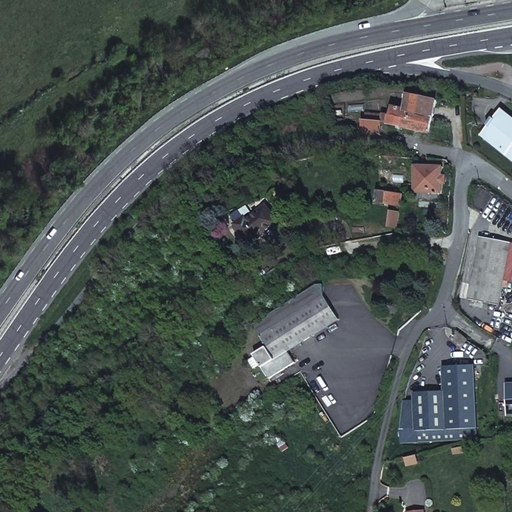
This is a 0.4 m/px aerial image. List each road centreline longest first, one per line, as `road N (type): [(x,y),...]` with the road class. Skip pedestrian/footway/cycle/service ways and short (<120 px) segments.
road 1 (secondary): [(391,28),(240,73),(176,111),(77,201),(0,305)]
road 2 (secondary): [(0,354),(92,227),(200,126),(299,79),(370,60)]
road 3 (unclassified): [(469,159),(442,313),(413,336),(404,357),(372,511)]
road 4 (secondary): [(370,60),(511,35)]
road 5 (secondary): [(370,60),(493,83)]
road 6 (secondary): [(511,9),(391,28)]
